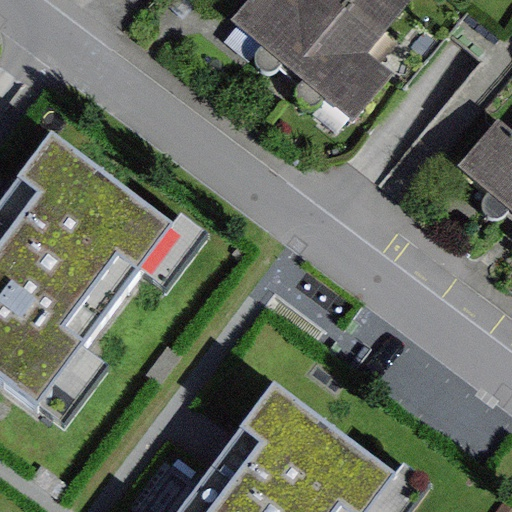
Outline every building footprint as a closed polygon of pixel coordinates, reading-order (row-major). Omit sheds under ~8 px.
[(291,80),(358,0),(302,0),(295,9),(284,0),(260,0),(234,32),(291,80)] [(397,0),(358,0),(291,80),(350,129),(390,82),(370,65),(414,14),(397,0)] [(511,228),(511,141),(494,126),(451,176),(511,228)] [(52,132),(0,202),(0,401),(34,426),(180,226),(52,132)] [(381,511),(401,486),(277,386),(181,511),(381,511)]
